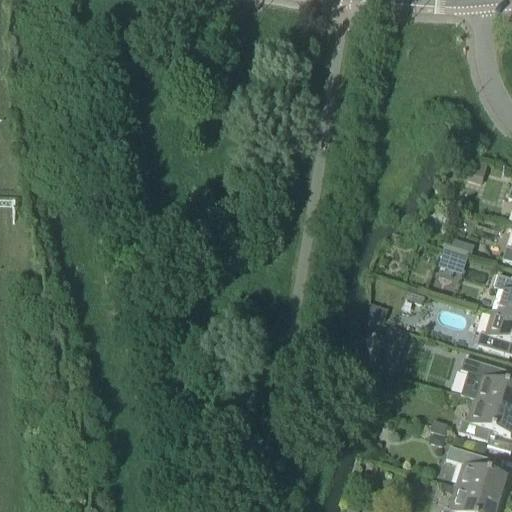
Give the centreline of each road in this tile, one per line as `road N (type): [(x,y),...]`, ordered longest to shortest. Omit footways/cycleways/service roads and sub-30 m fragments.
road 1 (track): [(60,0),(70,94),(115,301),(119,511)]
road 2 (unclassified): [(511,123),(478,57),(477,0)]
